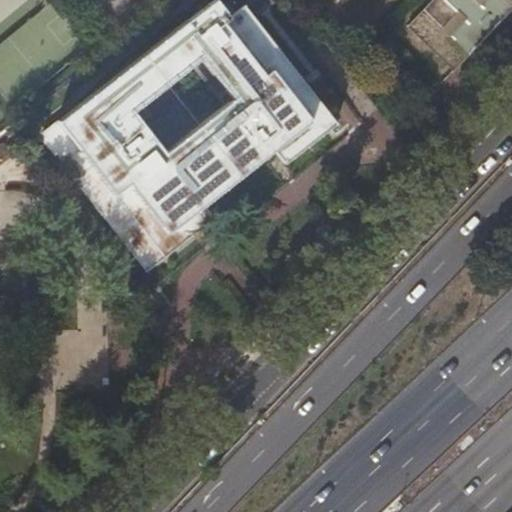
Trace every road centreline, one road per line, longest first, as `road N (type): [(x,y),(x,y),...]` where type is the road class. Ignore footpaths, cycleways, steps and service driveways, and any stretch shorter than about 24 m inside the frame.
road 1 (unclassified): [(511,114),(134,511)]
road 2 (trunk): [(511,189),(203,511)]
road 3 (trunk): [(511,336),(326,511)]
